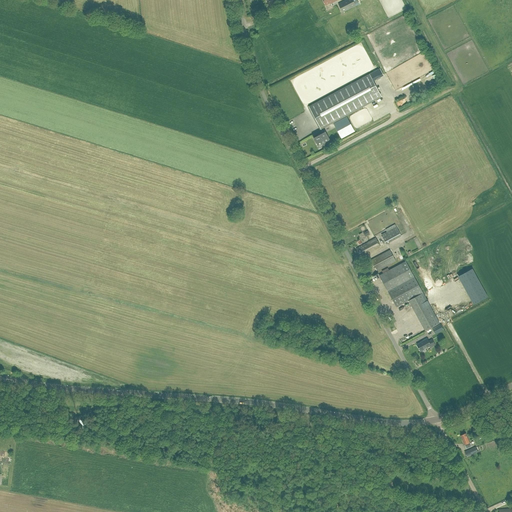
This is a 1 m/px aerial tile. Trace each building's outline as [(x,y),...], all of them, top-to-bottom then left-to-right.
[(352,8),(347,0),(346,0),(338,4),(342,13),(352,8)] [(320,134),(313,138),(317,146),(322,144),(323,146),(326,145),(325,142),(329,139),(323,128),(381,97),(369,74),(309,107),(323,132),(320,134)] [(395,224),(388,228),(389,231),(381,235),(386,244),(402,236),(395,224)] [(356,249),(361,258),(369,254),(369,253),(380,247),(376,238),(356,249)] [(390,250),(371,260),(377,271),(396,261),(390,250)] [(381,271),(383,273),(380,275),(397,307),(408,301),(425,331),(439,323),(423,293),(405,261),(389,270),(388,268),(381,271)] [(405,322),(412,319),(409,310),(406,311),(404,306),(400,308),(402,313),(405,322)] [(432,329),(435,334),(443,330),(440,324),(432,329)] [(436,345),(433,339),(429,341),(427,338),(422,341),(423,341),(417,344),(421,351),(430,346),(431,347),(436,345)] [(460,436),(466,449),(471,446),(465,433),(460,436)] [(467,457),(475,453),(478,452),(475,447),(473,448),(464,452),(467,457)]
